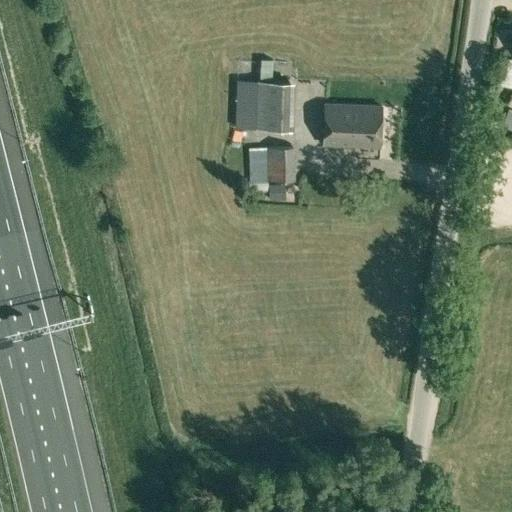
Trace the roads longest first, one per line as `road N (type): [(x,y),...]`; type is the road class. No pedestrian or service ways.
road 1 (unclassified): [(406,511),(481,0)]
road 2 (motorway): [(56,511),(0,265)]
